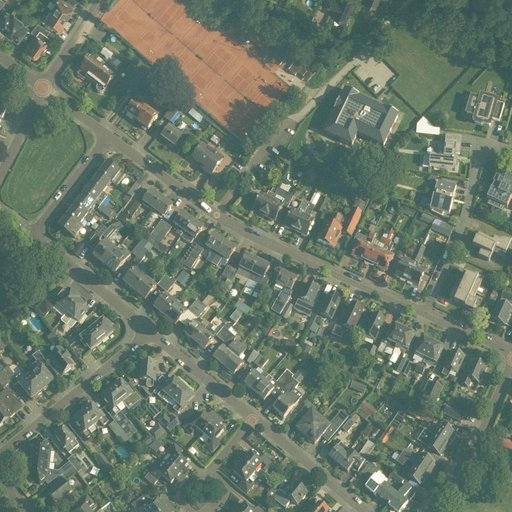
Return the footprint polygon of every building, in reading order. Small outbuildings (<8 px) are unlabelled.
[(51,9),(65,19),(66,18),(68,18),(70,15),(69,13),(73,7),(61,0),(52,0),(52,1),(55,3),(51,9)] [(331,16),(344,21),(352,0),(320,0),(324,2),(322,6),(333,11),(331,16)] [(364,0),(363,3),(372,6),(377,9),(380,0),(381,0),(389,3),(389,0),(364,0)] [(0,19),(0,27),(7,33),(19,17),(16,15),(19,12),(14,8),(10,13),(7,11),(1,18),(0,19)] [(65,22),(65,19),(51,9),(47,15),(44,13),(40,18),(58,30),(61,25),(63,25),(65,22)] [(24,15),(21,19),(19,17),(7,33),(17,41),(28,27),(25,25),(29,19),(24,15)] [(257,23),(263,28),(266,24),(261,19),(257,23)] [(54,34),(37,22),(33,27),(30,31),(35,35),(26,48),(38,56),(54,34)] [(104,48),(101,54),(109,60),(113,55),(104,48)] [(309,68),(291,53),(288,56),(307,71),(309,68)] [(91,82),(102,68),(88,57),(82,65),(84,67),(78,75),(84,79),(86,78),(91,82)] [(295,76),(302,67),(296,62),(288,71),(295,76)] [(138,73),(145,78),(149,73),(142,67),(138,73)] [(113,85),(118,80),(102,68),(91,82),(97,87),(97,88),(96,91),(97,92),(97,93),(98,94),(100,95),(102,94),(103,94),(104,93),(111,84),(113,85)] [(127,88),(134,93),(138,88),(131,82),(127,88)] [(136,102),(126,115),(136,122),(159,92),(156,89),(152,94),(149,92),(143,99),(146,101),(143,105),(142,106),(136,102)] [(359,98),(359,97),(353,95),(345,91),(340,102),(339,101),(334,112),(335,112),(332,117),(324,134),(351,147),(357,135),(383,148),(398,116),(384,109),(383,110),(359,98)] [(152,113),(153,113),(148,109),(151,104),(159,110),(164,103),(156,98),(160,92),(159,92),(136,122),(141,126),(141,127),(141,128),(142,129),(143,130),(144,131),(145,131),(145,130),(146,130),(147,130),(148,131),(157,118),(152,113)] [(471,99),(468,112),(476,114),(474,123),(475,123),(475,124),(481,126),(481,125),(489,127),(492,117),(500,119),(504,105),(496,103),(496,102),(481,98),(480,102),(471,99)] [(177,115),(170,109),(163,119),(170,124),(177,115)] [(198,124),(202,119),(192,110),(188,115),(198,124)] [(426,123),(423,120),(417,126),(417,131),(425,132),(426,123)] [(161,138),(174,148),(181,138),(168,128),(161,138)] [(461,140),(441,138),(441,146),(437,145),(436,158),(429,157),(428,169),(456,172),(457,160),(454,160),(454,156),(459,156),(461,140)] [(203,171),(210,176),(222,160),(202,146),(192,160),(205,169),(203,171)] [(279,159),(289,167),(293,158),(285,154),(279,159)] [(125,177),(108,163),(99,175),(109,183),(110,184),(110,183),(116,188),(125,177)] [(315,168),(309,165),(305,175),(311,178),(315,168)] [(488,205),(501,211),(510,193),(511,193),(511,179),(498,173),(486,200),(490,202),(488,205)] [(109,183),(99,175),(91,186),(107,198),(107,197),(102,194),(110,184),(109,183)] [(427,206),(430,207),(429,210),(432,211),(432,213),(430,212),(430,213),(442,219),(442,218),(441,218),(442,214),(449,216),(452,203),(449,203),(451,197),(453,198),(456,188),(437,183),(434,193),(436,193),(435,199),(433,198),(432,200),(431,199),(427,206)] [(136,184),(127,196),(131,200),(140,188),(136,184)] [(107,198),(91,186),(83,196),(94,204),(99,208),(97,211),(102,214),(106,209),(101,206),(107,198)] [(273,196),(263,217),(276,223),(282,208),(287,210),(293,197),(277,189),(273,196)] [(142,203),(152,210),(160,198),(151,191),(142,203)] [(253,212),(263,217),(273,196),(268,193),(266,198),(260,196),(253,212)] [(315,206),(320,196),(314,193),(310,203),(315,206)] [(94,204),(83,196),(75,207),(84,214),(85,214),(93,221),(94,220),(88,216),(86,215),(94,204)] [(127,205),(131,200),(127,196),(122,202),(127,205)] [(329,200),(323,197),(316,212),(321,215),(329,200)] [(172,207),(160,198),(152,210),(163,219),(172,207)] [(317,242),(333,249),(341,233),(351,238),(366,205),(358,201),(348,222),(334,215),(329,224),(326,223),(317,242)] [(292,211),(284,227),(295,232),(308,204),(303,202),(297,214),(292,211)] [(127,215),(132,219),(140,206),(135,203),(127,215)] [(307,237),(314,222),(309,219),(314,208),(308,204),(295,232),(307,237)] [(83,229),(80,226),(84,221),(90,225),(93,221),(85,214),(84,214),(75,207),(66,217),(83,230),(83,229)] [(112,214),(106,209),(102,214),(111,221),(114,217),(111,215),(112,214)] [(175,234),(180,238),(192,221),(182,214),(173,226),(178,230),(175,234)] [(434,220),(422,215),(420,221),(432,226),(434,220)] [(66,217),(59,228),(75,240),(83,230),(66,217)] [(149,239),(154,242),(159,235),(158,234),(165,224),(161,221),(149,239)] [(203,229),(192,221),(180,238),(190,245),(194,241),(203,229)] [(164,239),(171,229),(165,224),(158,234),(159,235),(164,239)] [(453,229),(444,225),(439,235),(449,240),(453,229)] [(95,237),(99,240),(102,237),(108,231),(102,226),(94,235),(95,236),(95,237)] [(112,226),(108,231),(102,237),(107,242),(117,231),(112,226)] [(370,233),(373,235),(376,228),(370,226),(367,232),(370,233)] [(386,241),(384,247),(388,249),(390,244),(395,234),(391,232),(390,232),(388,236),(386,241)] [(356,247),(352,256),(363,261),(370,246),(365,245),(367,240),(368,238),(358,234),(352,246),(356,247)] [(475,242),(472,248),(474,249),(481,252),(478,258),(488,263),(493,253),(495,249),(498,250),(496,254),(502,257),(504,253),(505,253),(511,240),(500,238),(500,240),(494,237),(493,240),(478,234),(475,242)] [(386,241),(388,236),(387,236),(384,235),(379,245),(384,247),(386,241)] [(206,262),(211,264),(224,243),(212,236),(205,248),(211,252),(208,257),(209,257),(206,262)] [(91,250),(99,240),(95,237),(86,246),(91,250)] [(131,255),(136,259),(144,250),(148,245),(143,240),(131,255)] [(93,257),(104,267),(120,248),(114,243),(111,246),(106,242),(93,257)] [(370,246),(363,261),(374,266),(384,247),(379,245),(373,242),(370,247),(370,246)] [(235,250),(224,243),(211,264),(217,268),(222,259),(227,262),(235,250)] [(180,264),(185,267),(198,247),(193,244),(180,264)] [(384,247),(374,266),(387,272),(393,257),(389,255),(393,246),(390,244),(388,249),(384,247)] [(203,251),(198,247),(185,267),(190,271),(203,251)] [(114,276),(130,257),(120,248),(104,267),(114,276)] [(419,248),(415,256),(421,258),(425,250),(419,248)] [(72,253),(77,257),(81,253),(76,249),(72,253)] [(149,254),(144,250),(136,259),(133,263),(137,267),(149,254)] [(245,256),(238,269),(237,272),(232,269),(226,280),(218,297),(225,301),(228,293),(226,292),(231,282),(232,283),(236,276),(247,281),(257,261),(245,256)] [(418,265),(421,258),(415,256),(412,262),(418,265)] [(268,267),(257,261),(247,281),(256,286),(253,293),(259,296),(271,278),(265,274),(268,267)] [(401,263),(395,277),(406,282),(412,268),(401,263)] [(221,277),(226,280),(232,269),(227,267),(221,277)] [(418,287),(424,273),(412,268),(406,282),(418,287)] [(134,270),(123,284),(133,292),(145,278),(134,270)] [(183,272),(177,280),(186,288),(192,279),(183,272)] [(281,273),(276,285),(283,289),(279,301),(281,302),(279,307),(284,309),(286,305),(287,305),(293,293),(291,292),(296,280),(281,273)] [(456,285),(449,300),(454,302),(454,304),(469,311),(472,312),(473,311),(477,302),(473,301),(476,295),(483,279),(472,274),(471,276),(465,273),(461,281),(458,279),(456,285)] [(19,275),(10,281),(14,287),(23,280),(19,275)] [(157,286),(161,290),(170,279),(166,275),(157,286)] [(149,297),(156,288),(145,278),(133,292),(145,301),(149,297)] [(171,279),(170,279),(161,290),(167,294),(176,282),(171,279)] [(305,309),(307,304),(312,306),(319,290),(307,285),(298,306),(305,309)] [(55,305),(66,314),(78,299),(68,290),(64,295),(63,294),(58,299),(59,300),(55,305)] [(492,320),(504,326),(511,310),(505,307),(507,301),(511,303),(511,299),(511,295),(504,292),(492,320)] [(154,309),(164,318),(175,304),(165,295),(154,309)] [(329,295),(320,316),(331,321),(341,300),(329,295)] [(79,299),(78,299),(66,314),(67,315),(62,320),(72,329),(77,323),(77,324),(88,310),(84,307),(86,305),(85,302),(82,300),(79,299)] [(35,310),(45,318),(53,309),(44,300),(35,310)] [(192,316),(202,305),(197,301),(188,312),(192,316)] [(235,307),(246,315),(250,310),(239,302),(235,307)] [(175,304),(164,318),(175,327),(176,326),(178,323),(186,314),(175,304)] [(206,309),(202,305),(192,316),(197,320),(206,309)] [(283,314),(289,317),(293,308),(287,305),(283,314)] [(331,335),(340,340),(348,322),(349,322),(347,328),(354,331),(363,310),(351,305),(344,320),(339,318),(331,335)] [(385,320),(373,315),(369,324),(364,322),(358,336),(375,343),(375,341),(385,320)] [(319,319),(312,316),(306,330),(315,334),(319,325),(317,324),(319,319)] [(101,319),(90,328),(102,343),(113,334),(110,331),(112,329),(108,324),(106,325),(101,319)] [(185,333),(184,335),(194,343),(209,324),(205,321),(201,326),(199,324),(196,321),(188,330),(185,333)] [(213,328),(209,324),(194,343),(204,352),(213,341),(212,340),(216,336),(211,332),(213,328)] [(18,340),(24,335),(17,325),(10,330),(18,340)] [(221,342),(228,333),(231,330),(231,329),(227,325),(226,326),(215,338),(221,342)] [(403,331),(392,326),(385,341),(383,340),(377,353),(382,355),(385,347),(394,351),(395,349),(403,331)] [(90,352),(102,343),(90,328),(79,337),(83,342),(81,343),(86,349),(87,348),(90,352)] [(232,344),(236,339),(234,338),(237,335),(231,330),(228,333),(221,342),(225,346),(229,341),(232,344)] [(415,336),(403,331),(395,349),(401,352),(400,355),(404,356),(406,352),(407,352),(415,336)] [(60,342),(54,334),(47,339),(53,347),(60,342)] [(289,339),(284,348),(294,353),(298,344),(289,339)] [(414,355),(424,360),(432,344),(421,339),(414,355)] [(213,360),(224,368),(241,347),(236,342),(228,353),(222,348),(213,360)] [(444,349),(432,344),(424,360),(436,365),(444,349)] [(298,355),(307,358),(311,348),(302,345),(298,355)] [(378,350),(369,346),(365,355),(373,359),(378,350)] [(246,350),(241,347),(224,368),(234,376),(243,365),(238,361),(246,350)] [(70,360),(60,348),(51,356),(48,358),(42,349),(37,353),(43,361),(44,361),(48,358),(53,364),(62,376),(73,367),(68,362),(70,360)] [(252,353),(249,351),(243,362),(250,366),(257,355),(256,355),(257,353),(253,350),(252,353)] [(445,362),(442,368),(443,369),(439,376),(446,379),(449,372),(456,374),(463,358),(450,352),(446,362),(445,362)] [(31,368),(36,373),(30,378),(42,392),(53,383),(42,368),(47,365),(44,361),(43,361),(37,353),(32,357),(37,364),(31,368)] [(268,362),(261,356),(253,365),(260,371),(268,362)] [(393,372),(400,375),(406,362),(399,358),(393,372)] [(413,365),(406,362),(400,375),(407,378),(413,365)] [(478,385),(486,368),(473,363),(470,370),(468,370),(461,385),(467,388),(470,381),(478,385)] [(20,386),(31,400),(42,392),(30,378),(25,382),(20,376),(17,379),(5,364),(1,367),(0,365),(0,372),(1,371),(3,373),(2,373),(10,384),(13,387),(18,384),(20,386)] [(155,365),(142,364),(140,381),(147,381),(146,388),(153,389),(154,379),(155,379),(156,375),(154,375),(155,365)] [(293,377),(291,380),(296,384),(303,374),(299,371),(293,377)] [(254,394),(264,403),(278,386),(282,390),(291,380),(293,377),(286,372),(276,384),(268,377),(254,394)] [(0,387),(2,390),(10,384),(2,373),(0,375),(0,385),(1,386),(0,386),(0,387)] [(244,386),(254,394),(268,377),(264,373),(260,378),(254,373),(244,386)] [(163,386),(159,391),(157,389),(152,394),(160,401),(165,396),(171,401),(181,388),(171,379),(164,387),(163,386)] [(291,380),(282,390),(286,393),(290,396),(291,395),(298,386),(296,384),(291,380)] [(419,392),(427,395),(432,384),(432,383),(424,380),(419,392)] [(121,381),(111,389),(122,403),(121,403),(128,410),(140,400),(135,394),(133,395),(132,394),(133,393),(129,388),(127,389),(121,381)] [(363,395),(367,388),(353,382),(350,389),(363,395)] [(423,403),(432,406),(440,388),(432,384),(427,395),(423,403)] [(191,396),(181,388),(171,401),(176,405),(171,410),(176,414),(180,409),(181,410),(186,405),(185,404),(191,396)] [(122,403),(111,389),(101,398),(107,405),(106,406),(111,412),(107,415),(114,423),(117,427),(125,436),(129,432),(122,423),(124,418),(130,413),(129,412),(128,410),(121,403),(122,403)] [(138,393),(145,401),(150,396),(144,389),(138,393)] [(0,426),(22,409),(7,391),(0,396),(0,402),(0,403),(0,426)] [(283,398),(272,410),(283,419),(293,407),(298,401),(291,395),(290,396),(286,393),(283,398)] [(402,393),(399,399),(405,402),(408,396),(402,393)] [(365,402),(360,408),(371,419),(377,412),(365,402)] [(402,406),(395,402),(391,408),(398,412),(402,406)] [(296,430),(305,438),(321,420),(311,412),(314,409),(308,404),(299,415),(305,420),(296,430)] [(399,414),(412,418),(415,408),(403,404),(399,414)] [(92,405),(82,413),(93,426),(98,422),(102,427),(107,423),(103,418),(104,417),(100,411),(98,412),(92,405)] [(152,406),(146,411),(154,420),(159,415),(152,406)] [(446,408),(443,415),(461,423),(464,416),(446,408)] [(369,417),(365,414),(360,410),(356,414),(366,422),(369,417)] [(87,431),(93,426),(82,413),(72,421),(78,429),(77,430),(82,435),(83,435),(87,440),(91,436),(87,431)] [(195,429),(202,435),(217,417),(214,415),(213,417),(210,414),(208,418),(203,413),(194,423),(190,420),(183,428),(191,435),(195,429)] [(341,413),(332,424),(338,429),(347,418),(341,413)] [(157,422),(170,434),(179,425),(172,418),(170,421),(163,415),(157,422)] [(359,419),(355,415),(342,430),(347,435),(359,419)] [(220,420),(217,417),(202,435),(209,441),(204,446),(212,453),(219,445),(215,441),(223,431),(218,427),(221,424),(219,421),(220,420)] [(390,427),(397,432),(404,422),(397,417),(390,427)] [(323,435),(329,440),(338,429),(332,424),(330,427),(321,420),(305,438),(307,439),(307,441),(310,444),(312,443),(314,446),(323,435)] [(423,422),(420,427),(419,428),(424,431),(424,430),(426,432),(430,426),(423,422)] [(125,437),(125,436),(117,427),(114,423),(108,428),(123,446),(128,441),(125,437)] [(155,443),(165,434),(158,425),(148,434),(155,443)] [(433,436),(433,437),(448,446),(452,441),(451,440),(454,435),(448,431),(440,426),(433,436)] [(76,440),(71,435),(70,436),(63,428),(53,436),(69,455),(78,447),(74,441),(76,440)] [(387,430),(387,429),(383,436),(378,443),(384,447),(393,431),(389,428),(387,430)] [(424,430),(424,431),(417,442),(426,448),(426,447),(440,456),(443,451),(445,452),(448,446),(433,437),(433,436),(426,432),(424,430)] [(153,443),(149,438),(140,445),(144,450),(153,443)] [(511,451),(511,447),(511,444),(501,440),(499,446),(511,451)] [(329,458),(337,465),(345,456),(337,449),(341,444),(337,441),(330,450),(333,453),(329,458)] [(45,442),(31,453),(30,463),(49,465),(51,452),(50,452),(50,449),(45,442)] [(375,448),(368,444),(359,457),(366,462),(375,448)] [(172,457),(167,464),(185,479),(187,477),(185,475),(187,472),(184,470),(188,465),(178,457),(182,452),(174,445),(167,453),(172,457)] [(406,461),(409,456),(403,452),(400,458),(406,461)] [(239,457),(236,459),(254,474),(259,468),(265,472),(272,464),(264,457),(260,462),(250,454),(246,458),(242,455),(240,458),(239,457)] [(108,475),(114,471),(101,455),(96,459),(108,475)] [(420,456),(417,460),(410,455),(409,456),(406,461),(413,466),(413,467),(428,476),(432,470),(431,469),(434,465),(420,456)] [(355,464),(345,456),(337,465),(347,473),(352,468),(355,471),(363,462),(359,459),(355,464)] [(69,464),(73,469),(76,473),(77,475),(82,471),(72,458),(67,462),(69,464)] [(406,461),(400,458),(396,463),(402,467),(406,461)] [(182,482),(185,479),(167,464),(161,459),(155,466),(148,474),(157,482),(161,477),(170,485),(175,480),(178,483),(180,481),(182,482)] [(248,481),(254,474),(236,459),(234,462),(236,463),(233,466),(237,469),(233,474),(243,482),(239,487),(247,494),(254,485),(248,481)] [(58,476),(59,478),(63,475),(59,472),(58,470),(58,471),(49,470),(49,465),(30,463),(29,472),(40,486),(45,481),(48,485),(58,476)] [(69,464),(59,472),(63,475),(63,476),(73,469),(69,464)] [(375,497),(385,486),(375,477),(379,472),(369,464),(360,474),(370,482),(365,488),(375,497)] [(423,481),(424,482),(428,476),(413,467),(406,477),(420,486),(423,481)] [(55,506),(72,493),(64,483),(76,473),(73,469),(63,476),(49,488),(53,492),(48,496),(55,506)] [(116,473),(120,478),(126,475),(122,469),(116,473)] [(395,473),(391,478),(401,486),(404,482),(395,473)] [(297,486),(286,498),(282,495),(278,500),(286,507),(291,501),(297,506),(307,494),(297,486)] [(397,496),(385,486),(375,497),(377,496),(389,506),(397,497),(397,496)] [(408,488),(406,486),(397,496),(397,497),(389,506),(395,511),(401,511),(416,495),(411,491),(408,488)] [(91,493),(94,497),(101,491),(97,487),(91,493)] [(133,494),(129,489),(123,494),(127,499),(133,494)] [(272,499),(277,493),(273,489),(267,495),(267,496),(267,505),(272,499)] [(164,511),(170,507),(168,504),(166,506),(164,503),(161,506),(157,501),(151,506),(143,496),(131,506),(135,511),(164,511)] [(89,511),(88,509),(93,505),(87,497),(76,505),(80,510),(77,511),(89,511)]
